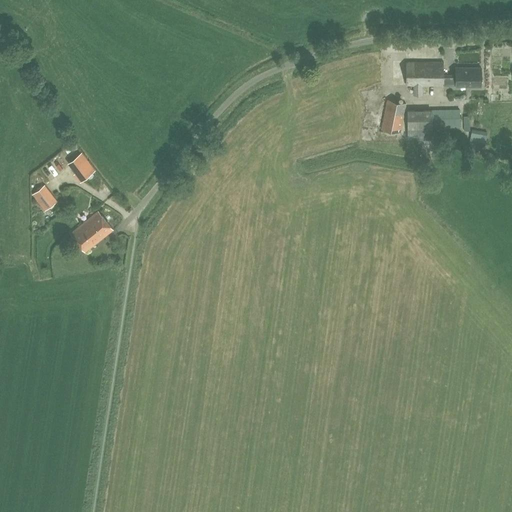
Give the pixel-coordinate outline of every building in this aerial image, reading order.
[(444,61),(407,61),(407,85),(414,85),(414,94),(422,94),(422,85),(444,85),(444,84),(444,75),(444,61)] [(481,67),(456,67),(456,75),(444,75),(444,84),(456,84),(456,86),(481,86),(481,67)] [(388,99),(386,109),(381,129),(400,133),(405,113),(404,113),(406,103),(388,99)] [(432,109),(406,110),(407,140),(432,140),(432,109)] [(460,109),(432,109),(432,128),(460,128),(460,109)] [(472,132),(470,139),(468,147),(478,151),(481,143),(483,134),(472,132)] [(96,170),(82,151),(67,162),(75,172),(73,173),(80,182),(96,170)] [(45,209),(57,201),(44,185),(33,194),(45,209)] [(98,211),(84,222),(99,240),(113,229),(98,211)] [(85,251),(99,240),(84,222),(71,233),(85,251)]
